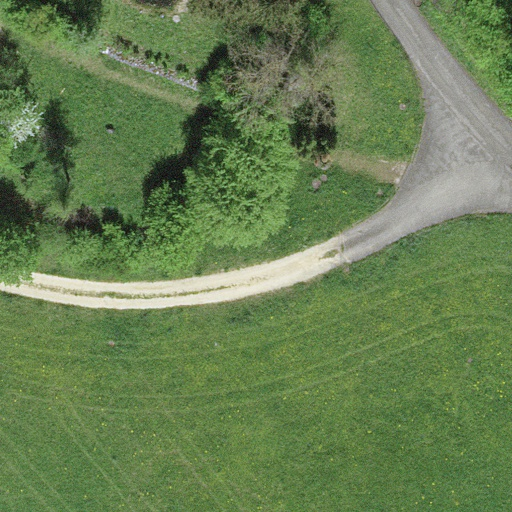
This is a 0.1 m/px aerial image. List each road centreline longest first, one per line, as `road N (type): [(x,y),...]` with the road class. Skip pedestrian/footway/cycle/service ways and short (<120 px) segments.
road 1 (track): [(496,148),(401,216),(259,277),(157,295),(0,285)]
road 2 (unclassified): [(397,0),(511,166)]
